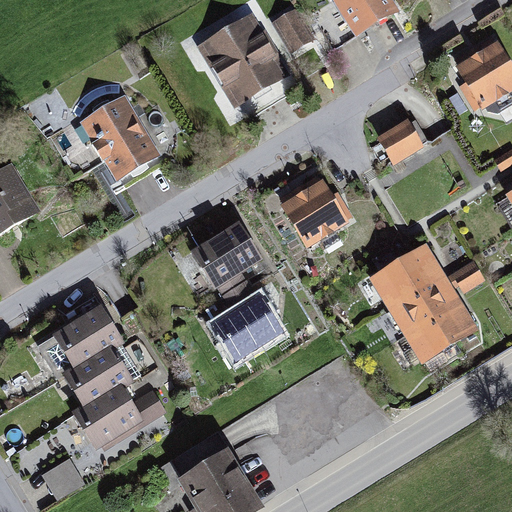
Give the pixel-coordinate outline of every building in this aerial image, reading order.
[(403,13),(395,0),(329,0),(356,42),(403,13)] [(263,27),(255,13),(197,44),(233,110),(295,76),(285,59),(306,47),(288,13),(263,27)] [(511,112),(511,70),(500,51),(453,79),(484,129),(511,112)] [(169,181),(133,113),(87,137),(123,205),(169,181)] [(434,160),(415,132),(379,156),(398,184),(434,160)] [(0,257),(48,228),(17,178),(0,187),(0,257)] [(359,237),(326,186),(285,213),(318,264),(359,237)] [(271,274),(246,234),(196,265),(222,306),(232,299),(245,320),(213,340),(238,381),(294,346),(270,308),(264,312),(249,288),(271,274)] [(451,285),(430,253),(373,291),(430,377),(489,338),(467,304),(492,288),(478,268),(451,285)] [(132,357),(106,318),(59,348),(81,382),(68,391),(88,421),(79,428),(103,465),(154,432),(135,403),(143,397),(121,364),(132,357)] [(253,511),(265,505),(218,431),(156,470),(170,492),(175,489),(189,511),(253,511)] [(76,461),(45,472),(56,500),(86,489),(76,461)]
